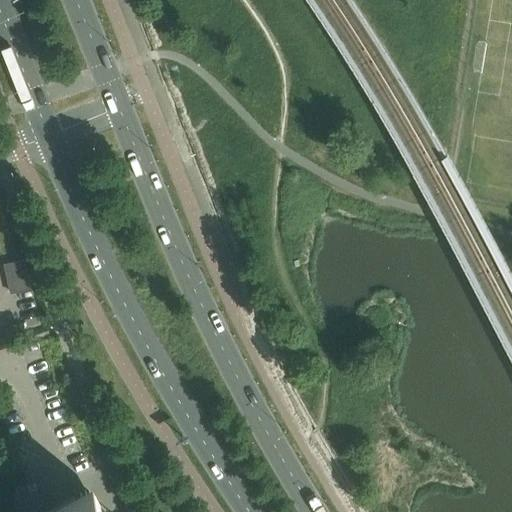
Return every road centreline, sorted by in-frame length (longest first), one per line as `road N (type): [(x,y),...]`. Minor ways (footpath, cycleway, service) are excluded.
road 1 (secondary): [(313,511),(226,353),(117,103)]
road 2 (secondary): [(49,136),(191,433),(245,511)]
road 3 (secondary): [(0,11),(49,136)]
